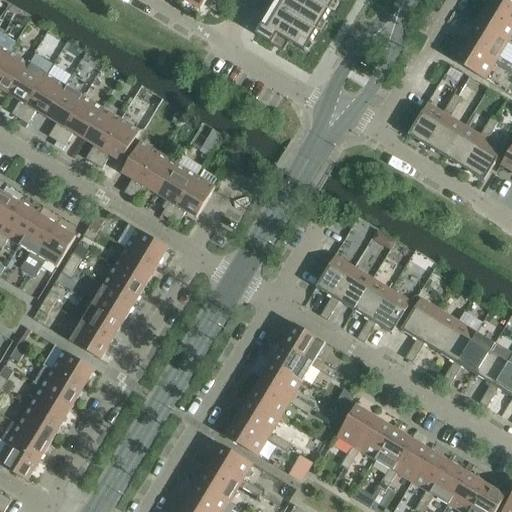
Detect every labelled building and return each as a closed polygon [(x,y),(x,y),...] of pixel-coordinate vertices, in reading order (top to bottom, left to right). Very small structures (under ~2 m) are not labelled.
[(183,0),(200,10),(200,11),(201,11),(208,0),(183,0)] [(222,16),(229,3),(223,0),(215,0),(210,9),(222,16)] [(281,0),(266,27),(260,23),(254,33),(281,50),(287,41),(303,50),(304,48),(301,46),(305,38),(309,41),(317,28),(313,25),(318,18),(321,20),(329,7),(325,5),(328,0),(281,0)] [(511,0),(491,0),(488,5),(511,19),(511,0)] [(508,43),(511,37),(511,19),(488,5),(477,24),(508,43)] [(466,42),(497,61),(495,65),(505,71),(509,64),(500,58),(508,43),(477,24),(466,42)] [(486,81),(495,65),(497,61),(466,42),(454,62),(486,81)] [(0,71),(11,54),(0,47),(0,71)] [(64,50),(59,59),(66,63),(72,54),(64,50)] [(0,89),(0,90),(10,96),(29,65),(11,54),(0,71),(0,89)] [(21,102),(13,116),(21,121),(48,76),(29,65),(10,96),(21,102)] [(29,125),(37,112),(47,118),(66,87),(48,76),(21,121),(29,125)] [(58,125),(50,138),(58,143),(85,98),(66,87),(47,118),(58,125)] [(463,99),(455,95),(449,105),(457,109),(463,99)] [(66,148),(74,135),(84,141),(103,110),(85,98),(58,143),(66,148)] [(444,114),(428,105),(409,136),(428,148),(447,116),(451,119),(457,109),(449,105),(444,114)] [(95,147),(87,160),(95,165),(122,121),(103,110),(84,141),(95,147)] [(447,159),(466,128),(451,119),(447,116),(428,148),(447,159)] [(500,122),(492,117),(486,127),(494,132),(500,122)] [(103,170),(111,157),(121,163),(122,164),(141,132),(122,121),(95,165),(103,170)] [(465,170),(484,139),(488,141),(494,132),(486,127),(481,137),(466,128),(447,159),(465,170)] [(214,131),(201,151),(210,156),(222,136),(214,131)] [(504,151),(488,141),(484,139),(465,170),(485,182),(504,151)] [(125,194),(133,199),(160,155),(142,144),(142,143),(141,143),(122,175),(123,175),(133,181),(125,194)] [(511,149),(502,166),(511,172),(511,149)] [(139,208),(149,191),(160,197),(179,166),(160,155),(133,199),(131,203),(139,208)] [(203,168),(185,158),(180,167),(179,166),(160,197),(170,203),(162,217),(170,221),(197,177),(203,168)] [(200,179),(197,177),(170,221),(178,226),(186,213),(196,219),(197,220),(216,188),(215,188),(213,187),(217,180),(204,172),(200,179)] [(0,238),(21,205),(2,194),(0,196),(0,238)] [(0,249),(2,251),(9,240),(20,247),(39,216),(21,205),(0,238),(0,249)] [(31,254),(25,264),(32,269),(57,227),(39,216),(20,247),(31,254)] [(105,223),(96,218),(90,227),(99,233),(105,223)] [(57,270),(76,239),(57,227),(32,269),(39,273),(46,263),(57,270)] [(84,237),(93,243),(99,233),(90,227),(84,237)] [(169,249),(138,231),(127,249),(158,268),(169,249)] [(115,268),(146,287),(158,268),(127,249),(115,268)] [(82,260),(74,255),(68,264),(76,270),(82,260)] [(336,257),(317,289),(332,299),(327,308),(334,313),(340,303),(336,301),(355,269),(336,257)] [(62,274),(70,279),(76,270),(68,264),(62,274)] [(104,286),(135,305),(146,287),(115,268),(104,286)] [(355,312),(374,280),(355,269),(336,301),(340,303),(355,312)] [(373,323),(392,291),(374,280),(355,312),(369,321),(364,330),(371,335),(377,325),(373,323)] [(93,305),(124,324),(135,305),(104,286),(93,305)] [(377,325),(393,335),(412,303),(392,291),(373,323),(377,325)] [(60,297),(51,292),(46,301),(54,307),(60,297)] [(421,300),(402,331),(418,341),(412,350),(419,355),(425,345),(421,343),(441,311),(421,300)] [(40,311),(48,316),(54,307),(46,301),(40,311)] [(82,323),(113,342),(124,324),(93,305),(82,323)] [(321,318),(328,322),(334,313),(327,308),(321,318)] [(440,354),(459,323),(441,311),(421,343),(425,345),(440,354)] [(70,342),(101,361),(113,342),(82,323),(70,342)] [(458,365),(477,334),(459,323),(440,354),(455,363),(449,373),(456,377),(462,368),(458,365)] [(317,360),(326,344),(295,325),(283,345),(315,364),(312,367),(322,373),(326,366),(317,360)] [(358,340),(365,344),(371,335),(364,330),(358,340)] [(477,377),(496,345),(477,334),(458,365),(462,368),(477,377)] [(31,344),(22,339),(17,349),(25,354),(31,344)] [(315,364),(283,345),(272,363),(303,382),(312,367),(315,364)] [(495,388),(511,360),(511,354),(496,345),(477,377),(492,386),(486,395),(493,399),(499,390),(495,388)] [(96,371),(56,347),(45,366),(84,390),(96,371)] [(11,359),(19,364),(25,354),(17,349),(11,359)] [(406,360),(413,364),(419,355),(412,350),(406,360)] [(511,397),(511,360),(495,388),(499,390),(511,397)] [(303,382),(272,363),(260,382),(292,401),(290,404),(299,410),(304,403),(294,397),(303,382)] [(34,384),(42,389),(73,408),(84,390),(45,366),(34,384)] [(331,379),(336,372),(326,366),(322,373),(331,379)] [(443,382),(451,387),(456,377),(449,373),(443,382)] [(9,381),(0,376),(0,389),(3,391),(9,381)] [(292,401),(260,382),(249,400),(281,419),(290,404),(292,401)] [(31,408),(62,427),(73,408),(42,389),(31,408)] [(346,393),(338,404),(347,410),(354,398),(346,393)] [(480,405),(487,409),(493,399),(486,395),(480,405)] [(281,419),(249,400),(238,419),(270,438),(268,441),(277,447),(281,440),(272,434),(281,419)] [(309,416),(314,409),(304,403),(299,410),(309,416)] [(337,438),(353,448),(357,450),(376,418),(356,407),(337,438)] [(19,426),(51,445),(62,427),(31,408),(19,426)] [(375,461),(394,429),(376,418),(357,450),(353,448),(347,457),(355,461),(360,452),(375,461)] [(258,457),(268,441),(270,438),(238,419),(226,438),(258,457)] [(19,426),(12,422),(1,441),(8,445),(39,464),(51,445),(19,426)] [(394,472),(413,441),(394,429),(375,461),(390,470),(394,472)] [(287,453),(291,446),(281,440),(277,447),(287,453)] [(412,483),(431,452),(413,441),(394,472),(390,470),(384,479),(392,484),(397,474),(412,483)] [(0,457),(0,465),(28,483),(39,464),(8,445),(0,457)] [(253,465),(222,446),(210,465),(242,484),(239,488),(249,494),(253,486),(244,481),(253,465)] [(431,495),(450,463),(431,452),(412,483),(427,492),(431,495)] [(342,467),(349,471),(355,461),(347,457),(342,467)] [(314,465),(302,458),(291,477),(302,483),(314,465)] [(449,506),(468,474),(450,463),(431,495),(427,492),(421,502),(429,506),(434,497),(449,506)] [(242,484),(210,465),(199,484),(230,503),(239,488),(242,484)] [(470,511),(487,485),(468,474),(449,506),(459,511),(470,511)] [(382,491),(386,494),(392,484),(384,479),(378,489),(382,491)] [(224,511),(230,503),(199,484),(188,502),(203,511),(224,511)] [(497,511),(506,497),(487,485),(470,511),(497,511)] [(259,500),(263,492),(253,486),(249,494),(259,500)] [(374,497),(359,488),(353,499),(371,510),(382,491),(378,489),(374,497)] [(511,511),(511,496),(502,511),(511,511)] [(5,511),(12,501),(4,497),(0,502),(0,511),(5,511)] [(203,511),(188,502),(181,511),(203,511)] [(415,511),(416,511),(425,511),(429,506),(421,502),(415,511)]
